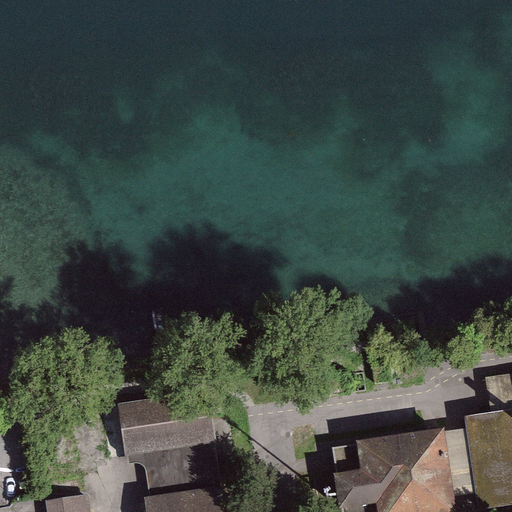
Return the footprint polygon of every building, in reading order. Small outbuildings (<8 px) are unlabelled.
[(511,363),(484,368),(490,406),(460,411),(475,506),(511,500),(511,363)] [(201,395),(113,409),(121,456),(209,442),(201,395)] [(440,425),(352,439),(357,467),(332,471),(338,507),(370,502),(371,511),(438,511),(453,510),(440,425)] [(216,511),(213,489),(141,499),(143,511),(216,511)] [(88,511),(86,494),(43,499),(45,511),(88,511)]
